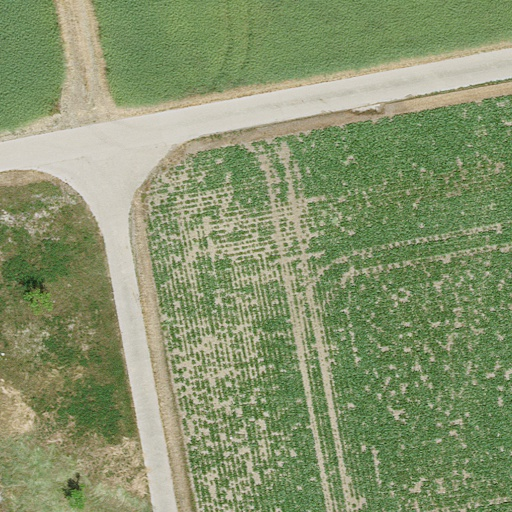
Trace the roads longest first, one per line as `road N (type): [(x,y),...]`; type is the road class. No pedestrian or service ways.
road 1 (track): [(0,157),(511,63)]
road 2 (track): [(166,511),(97,139)]
road 3 (track): [(69,0),(97,139)]
